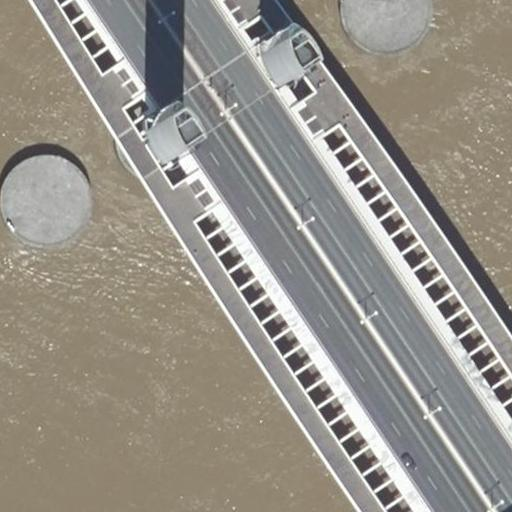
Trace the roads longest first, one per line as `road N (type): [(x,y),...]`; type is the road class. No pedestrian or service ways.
road 1 (primary): [(98,0),(441,511)]
road 2 (primary): [(511,481),(187,0)]
